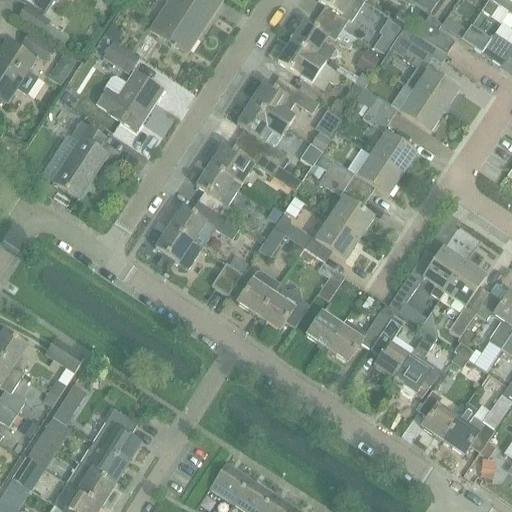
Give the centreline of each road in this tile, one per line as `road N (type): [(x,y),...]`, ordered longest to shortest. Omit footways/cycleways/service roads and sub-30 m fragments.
road 1 (residential): [(104,259),(274,0)]
road 2 (residential): [(456,495),(238,347)]
road 3 (residential): [(134,511),(238,347)]
road 4 (residential): [(449,186),(510,94),(464,61)]
road 5 (residential): [(238,347),(104,259)]
